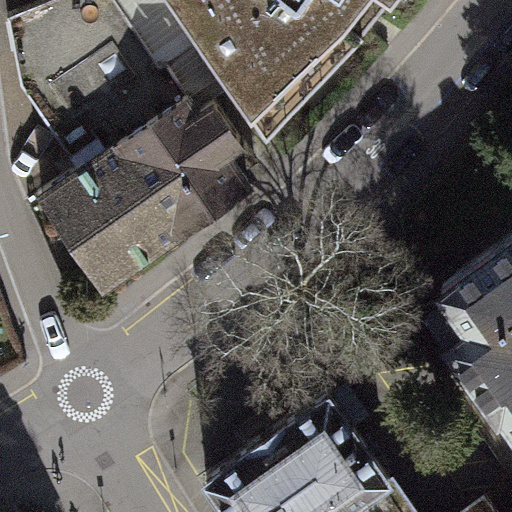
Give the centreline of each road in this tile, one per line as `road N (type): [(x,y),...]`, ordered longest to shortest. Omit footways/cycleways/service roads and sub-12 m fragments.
road 1 (residential): [(497,0),(388,131),(222,285),(84,396)]
road 2 (residential): [(0,183),(84,396)]
